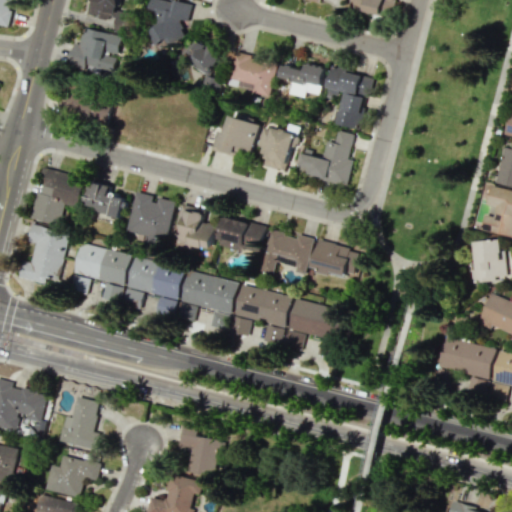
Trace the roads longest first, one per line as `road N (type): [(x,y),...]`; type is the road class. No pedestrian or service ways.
road 1 (residential): [(418,0),(369,196),(355,211),(22,131)]
road 2 (secondary): [(511,449),(0,315)]
road 3 (secondary): [(188,388),(511,472)]
road 4 (tertiary): [(0,215),(52,0)]
road 5 (residential): [(405,54),(236,10)]
road 6 (secondary): [(26,346),(188,388)]
